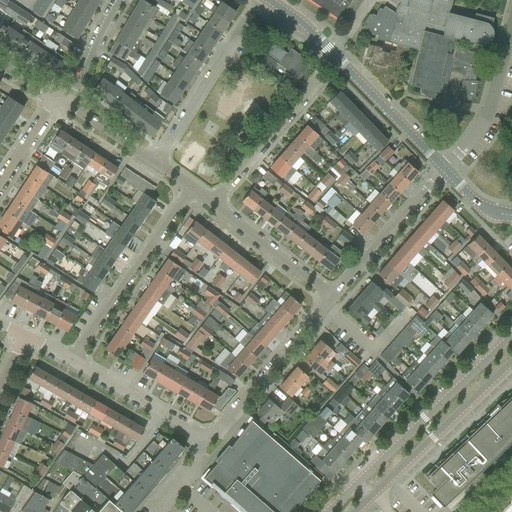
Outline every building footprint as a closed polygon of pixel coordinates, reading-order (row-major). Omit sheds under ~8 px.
[(5,0),(0,0),(0,9),(3,11),(10,2),(5,0)] [(41,0),(38,0),(35,5),(45,11),(49,5),(41,0)] [(64,4),(57,0),(56,0),(54,5),(60,9),(64,4)] [(79,0),(74,9),(89,18),(94,8),(80,0),(79,0)] [(80,0),(94,8),(99,0),(80,0)] [(141,0),(140,0),(134,10),(148,18),(152,21),(159,10),(141,0)] [(212,0),(202,0),(200,3),(204,6),(210,10),(213,4),(211,3),(212,0)] [(315,0),(314,3),(321,8),(323,5),(327,8),(325,11),(332,0),(315,0)] [(332,0),(326,11),(328,8),(332,11),(330,14),(338,19),(350,0),(332,0)] [(363,23),(363,24),(364,27),(363,27),(363,28),(364,28),(370,32),(370,34),(377,36),(376,40),(397,45),(403,47),(408,48),(418,51),(423,31),(443,36),(449,13),(452,0),(395,0),(400,3),(399,6),(396,12),(395,13),(393,13),(384,6),(382,10),(379,8),(376,13),(377,13),(375,16),(373,15),(373,14),(372,14),(372,15),(369,16),(369,15),(368,15),(363,23)] [(21,9),(10,2),(3,11),(14,19),(21,9)] [(165,3),(162,8),(170,12),(173,7),(165,3)] [(200,3),(195,11),(199,14),(204,6),(200,3)] [(213,5),(210,10),(215,13),(214,13),(228,22),(235,12),(222,3),(218,8),(213,5)] [(35,5),(31,11),(41,18),(45,11),(35,5)] [(25,27),(32,16),(21,9),(14,19),(25,27)] [(68,19),(83,28),(89,18),(74,9),(68,19)] [(148,18),(134,10),(128,21),(142,29),(148,18)] [(180,12),(177,16),(178,17),(184,20),(187,16),(180,12)] [(214,13),(208,24),(221,32),(228,22),(214,13)] [(449,13),(443,36),(458,40),(468,42),(466,46),(485,51),(487,44),(490,41),(492,38),(493,35),(492,31),(491,27),(493,18),(475,13),(473,19),(449,13)] [(45,18),(51,23),(54,19),(48,14),(45,18)] [(169,31),(178,17),(177,16),(174,14),(173,14),(164,28),(169,31)] [(193,14),(189,20),(193,23),(197,17),(193,14)] [(83,28),(68,19),(62,29),(77,38),(83,28)] [(38,30),(43,23),(38,20),(34,27),(38,30)] [(122,31),(136,39),(142,29),(128,21),(122,31)] [(38,30),(43,33),(47,27),(43,23),(38,30)] [(178,23),(173,31),(178,34),(183,26),(178,23)] [(208,24),(201,34),(214,42),(221,32),(208,24)] [(8,28),(0,39),(0,40),(10,48),(18,35),(8,28)] [(10,48),(21,55),(30,43),(25,39),(28,33),(22,30),(19,35),(18,35),(10,48)] [(116,42),(135,53),(141,43),(136,39),(122,31),(116,42)] [(176,38),(178,34),(173,31),(168,41),(172,44),(176,38)] [(418,51),(410,85),(421,88),(419,93),(421,93),(421,94),(423,95),(425,96),(424,97),(427,97),(427,98),(428,98),(429,98),(428,99),(429,99),(429,98),(431,98),(431,100),(432,99),(434,99),(434,98),(435,98),(435,96),(436,96),(436,95),(437,95),(437,96),(439,97),(441,87),(446,88),(450,70),(453,71),(452,73),(464,76),(465,76),(466,70),(461,69),(462,63),(468,64),(468,66),(470,67),(471,64),(476,66),(479,54),(456,48),(458,40),(443,36),(423,31),(418,51)] [(158,38),(163,42),(167,35),(162,32),(158,38)] [(201,34),(194,44),(207,53),(214,42),(201,34)] [(59,35),(55,41),(60,44),(64,38),(59,35)] [(33,37),(30,43),(21,55),(32,62),(44,45),(33,37)] [(70,50),(74,44),(64,38),(60,44),(70,50)] [(158,38),(154,45),(159,48),(163,42),(158,38)] [(201,63),(207,53),(194,44),(189,40),(182,50),(201,63)] [(290,75),(285,72),(280,80),(292,88),(296,81),(297,82),(303,74),(304,75),(312,63),(290,49),(287,53),(268,41),(266,43),(261,40),(255,49),(265,56),(260,64),(272,72),(277,64),(291,73),(290,75)] [(116,42),(110,52),(123,60),(126,55),(137,61),(140,56),(135,53),(116,42)] [(161,51),(166,54),(170,47),(165,44),(161,51)] [(44,45),(32,62),(43,69),(54,52),(44,45)] [(405,59),(408,48),(403,47),(397,45),(395,52),(388,50),(387,53),(381,51),(381,48),(368,45),(365,57),(372,58),(370,63),(385,67),(386,65),(399,68),(401,60),(399,60),(400,57),(405,59)] [(175,60),(194,73),(201,63),(182,50),(188,54),(184,59),(179,55),(175,60)] [(159,65),(166,54),(161,51),(154,62),(159,65)] [(65,59),(54,52),(43,69),(54,77),(63,64),(65,59)] [(149,53),(145,59),(150,62),(154,56),(149,53)] [(126,66),(112,58),(108,65),(122,73),(126,66)] [(150,62),(145,59),(137,72),(141,76),(150,62)] [(187,83),(194,73),(175,60),(172,66),(177,70),(174,74),(187,83)] [(459,91),(457,97),(461,98),(461,101),(472,101),(472,100),(472,97),(474,98),(478,81),(475,81),(477,71),(470,67),(468,66),(468,64),(462,63),(461,69),(466,70),(465,76),(464,76),(464,81),(462,81),(464,81),(461,91),(459,91)] [(152,65),(148,72),(153,75),(157,68),(152,65)] [(130,70),(126,75),(132,80),(136,76),(130,70)] [(153,75),(148,72),(143,80),(147,84),(153,75)] [(167,84),(181,93),(187,83),(174,74),(167,84)] [(142,81),(136,76),(132,80),(138,86),(142,81)] [(93,91),(102,99),(114,83),(110,80),(108,83),(102,79),(93,91)] [(114,83),(102,99),(112,106),(122,94),(126,88),(117,80),(114,83)] [(174,104),(181,93),(167,84),(160,95),(174,104)] [(154,93),(148,88),(144,92),(149,97),(154,93)] [(339,112),(349,102),(339,92),(329,101),(339,112)] [(112,106),(122,114),(132,101),(135,97),(131,93),(127,98),(122,94),(112,106)] [(159,99),(154,93),(149,97),(155,103),(159,99)] [(2,107),(17,117),(23,107),(9,97),(2,107)] [(132,101),(122,114),(131,121),(141,109),(132,101)] [(344,126),(359,112),(349,102),(339,112),(340,112),(335,117),(344,126)] [(172,107),(167,103),(162,111),(167,114),(172,107)] [(141,129),(151,116),(154,112),(144,105),(141,109),(131,121),(141,129)] [(0,110),(0,119),(10,126),(17,117),(2,107),(0,110)] [(344,126),(334,136),(338,139),(347,130),(353,136),(358,132),(368,122),(359,112),(344,126)] [(161,124),(151,116),(141,129),(151,137),(161,124)] [(310,123),(320,131),(325,125),(320,121),(315,117),(310,123)] [(0,133),(4,136),(10,126),(0,119),(0,133)] [(358,132),(368,142),(378,132),(368,122),(358,132)] [(298,136),(308,145),(318,135),(307,126),(298,136)] [(64,149),(71,138),(60,130),(49,146),(60,154),(64,149)] [(330,131),(324,137),(328,141),(334,136),(330,131)] [(378,132),(368,142),(378,152),(388,142),(378,132)] [(298,136),(288,147),(299,156),(303,151),(316,163),(321,158),(317,154),(308,146),(308,145),(298,136)] [(334,136),(328,141),(332,146),(338,140),(338,139),(334,136)] [(83,146),(71,138),(64,149),(60,154),(72,161),(72,162),(83,146)] [(94,153),(83,146),(72,162),(84,170),(87,164),(94,153)] [(288,147),(279,157),(290,166),(299,156),(288,147)] [(388,147),(379,156),(384,161),(394,152),(388,147)] [(349,151),(343,157),(347,161),(353,155),(349,151)] [(87,164),(85,168),(96,176),(99,172),(106,161),(94,153),(87,164)] [(43,155),(39,162),(50,170),(54,165),(55,163),(43,155)] [(353,155),(347,161),(351,166),(358,160),(353,155)] [(290,166),(279,157),(270,168),(277,174),(285,181),(286,182),(296,171),(294,170),(290,166)] [(344,172),(341,169),(346,164),(341,159),(332,168),(340,176),(344,172)] [(369,165),(374,170),(379,166),(374,160),(369,165)] [(398,174),(408,183),(418,172),(404,160),(400,164),(398,163),(393,169),(398,173),(398,174)] [(92,183),(94,184),(94,185),(96,186),(100,181),(106,186),(112,177),(117,169),(106,161),(99,172),(96,176),(95,178),(92,183)] [(50,170),(59,176),(65,180),(68,175),(62,171),(54,165),(50,170)] [(365,169),(370,175),(374,170),(369,165),(365,169)] [(36,166),(29,177),(45,188),(53,176),(36,166)] [(68,175),(71,170),(65,166),(62,171),(68,175)] [(130,171),(125,168),(119,176),(124,179),(130,171)] [(124,179),(125,180),(129,183),(135,174),(130,171),(124,179)] [(262,177),(263,177),(273,185),(277,180),(267,171),(262,177)] [(328,173),(324,178),(330,184),(334,179),(328,173)] [(350,178),(344,173),(340,177),(346,183),(350,178)] [(140,178),(135,174),(129,183),(134,186),(140,178)] [(388,184),(399,194),(408,183),(398,174),(393,179),(391,176),(386,181),(388,184)] [(65,184),(71,188),(76,180),(70,176),(65,184)] [(124,179),(119,176),(115,181),(121,185),(125,180),(124,179)] [(29,177),(21,189),(32,197),(40,185),(45,188),(29,177)] [(336,182),(342,187),(346,183),(340,177),(336,181),(336,182)] [(145,181),(140,178),(134,186),(139,190),(145,181)] [(330,184),(324,178),(320,182),(321,184),(326,188),(330,184)] [(85,186),(91,190),(94,185),(94,184),(92,183),(88,181),(85,186)] [(145,181),(139,190),(144,193),(150,184),(145,181)] [(149,197),(155,188),(150,184),(144,193),(149,197)] [(279,191),(283,194),(289,188),(284,184),(279,191)] [(379,194),(390,204),(399,194),(388,184),(379,194)] [(80,190),(78,193),(84,197),(86,194),(88,195),(91,190),(85,186),(82,191),(80,190)] [(242,201),(253,210),(262,199),(261,199),(266,193),(261,188),(258,191),(253,187),(251,191),(250,190),(242,201)] [(289,188),(283,194),(288,198),(290,196),(293,191),(289,188)] [(315,188),(307,197),(313,203),(322,194),(321,193),(317,189),(315,188)] [(325,205),(326,204),(336,193),(331,188),(320,199),(316,205),(321,210),(325,205)] [(21,189),(14,201),(30,211),(37,200),(32,197),(21,189)] [(78,193),(74,199),(80,203),(84,197),(78,193)] [(136,205),(147,213),(156,201),(149,197),(144,193),(136,205)] [(370,204),(381,214),(390,204),(379,194),(370,204)] [(104,200),(114,206),(116,203),(106,196),(104,200)] [(273,208),(262,199),(253,210),(264,219),(273,208)] [(101,203),(111,210),(114,206),(104,200),(101,203)] [(14,201),(6,212),(23,223),(29,227),(36,215),(30,211),(14,201)] [(305,211),(310,205),(306,201),(301,208),(305,211)] [(444,220),(447,218),(453,210),(443,201),(434,211),(444,220)] [(273,208),(264,219),(275,227),(284,216),(288,211),(287,211),(287,212),(276,204),(273,208)] [(371,224),(381,214),(370,204),(361,215),(371,224)] [(147,213),(136,205),(128,216),(140,224),(147,213)] [(310,215),(315,209),(310,205),(305,211),(305,212),(302,216),(304,218),(308,213),(310,215)] [(75,209),(71,215),(75,218),(79,212),(75,209)] [(59,215),(69,221),(71,218),(61,211),(59,215)] [(284,216),(275,227),(286,236),(299,220),(301,217),(295,213),(293,215),(288,211),(284,216)] [(424,222),(435,231),(444,220),(434,211),(424,222)] [(0,230),(12,239),(23,223),(6,212),(0,221),(0,230)] [(78,215),(87,222),(90,218),(80,212),(78,215)] [(60,220),(55,228),(62,232),(67,224),(69,221),(59,215),(57,218),(60,220)] [(85,225),(87,222),(78,215),(75,219),(85,225)] [(351,225),(355,228),(362,235),(371,224),(361,215),(351,225)] [(128,216),(120,227),(132,235),(140,224),(128,216)] [(326,217),(320,223),(326,228),(331,221),(326,217)] [(188,218),(183,225),(188,230),(194,222),(188,218)] [(301,222),(299,220),(286,236),(297,245),(305,234),(310,228),(301,222)] [(337,226),(331,221),(326,228),(332,232),(337,226)] [(108,228),(105,233),(113,239),(124,247),(132,235),(120,227),(112,222),(108,228)] [(197,241),(206,230),(195,222),(194,222),(188,230),(188,231),(188,230),(182,238),(186,241),(185,243),(192,249),(197,241)] [(435,231),(424,222),(416,232),(426,241),(434,231),(435,231)] [(470,227),(470,228),(465,232),(470,237),(475,233),(470,227)] [(197,241),(192,249),(195,245),(205,253),(208,250),(217,239),(206,230),(197,241)] [(346,234),(343,231),(339,237),(342,240),(344,242),(345,242),(350,246),(354,240),(346,234)] [(416,232),(406,243),(422,257),(423,257),(427,252),(428,252),(432,248),(429,246),(430,245),(416,232)] [(44,237),(54,244),(56,240),(46,234),(44,237)] [(305,234),(297,245),(308,253),(316,243),(305,234)] [(62,238),(72,245),(74,241),(64,235),(62,238)] [(463,249),(472,260),(487,245),(478,235),(467,245),(463,249)] [(38,256),(43,260),(54,244),(44,237),(42,241),(46,243),(38,256)] [(170,244),(169,246),(174,250),(174,249),(175,250),(181,241),(175,237),(170,244)] [(60,242),(70,248),(72,245),(62,238),(60,242)] [(116,258),(124,247),(113,239),(105,250),(116,258)] [(208,250),(219,258),(228,247),(217,239),(208,250)] [(451,244),(457,250),(462,246),(456,240),(451,244)] [(316,243),(308,253),(319,262),(328,251),(316,243)] [(406,243),(397,254),(413,268),(422,257),(406,243)] [(451,244),(447,248),(453,254),(457,250),(451,244)] [(333,245),(328,251),(319,262),(330,271),(343,254),(333,245)] [(481,260),(487,265),(497,255),(487,245),(472,260),(477,265),(481,260)] [(91,257),(92,258),(108,269),(116,258),(105,250),(99,246),(91,257)] [(228,247),(219,258),(224,262),(219,269),(225,273),(230,267),(238,256),(228,247)] [(174,250),(170,256),(181,264),(182,263),(184,260),(186,257),(175,250),(174,249),(174,250)] [(55,250),(51,255),(60,262),(64,256),(55,250)] [(414,268),(397,254),(388,264),(404,278),(409,282),(413,279),(408,275),(414,268)] [(494,277),(496,275),(507,265),(497,255),(487,265),(485,268),(494,277)] [(18,263),(21,266),(27,258),(23,256),(18,263)] [(46,263),(53,266),(56,260),(50,256),(46,263)] [(230,267),(241,275),(249,264),(238,256),(230,267)] [(93,267),(89,273),(100,281),(108,269),(92,258),(88,264),(93,267)] [(196,258),(192,263),(199,268),(203,264),(196,258)] [(168,259),(160,270),(171,278),(177,283),(185,271),(179,267),(180,267),(168,259)] [(461,262),(456,268),(460,272),(466,267),(461,262)] [(18,263),(12,271),(16,273),(21,266),(18,263)] [(45,265),(41,263),(37,270),(40,272),(45,265)] [(195,273),(199,268),(192,263),(189,268),(195,273)] [(260,273),(249,264),(241,275),(252,284),(260,273)] [(388,264),(378,275),(394,289),(404,278),(388,264)] [(50,268),(45,265),(40,272),(46,275),(50,268)] [(494,277),(492,279),(502,289),(506,285),(511,279),(511,270),(507,265),(496,275),(494,277)] [(466,267),(460,272),(464,277),(470,271),(466,267)] [(202,268),(198,273),(203,278),(208,272),(202,268)] [(168,284),(171,278),(160,270),(152,282),(171,295),(175,289),(168,284)] [(448,278),(455,283),(460,277),(454,271),(448,278)] [(10,273),(5,280),(8,283),(14,276),(10,273)] [(80,276),(76,281),(92,292),(100,281),(89,273),(85,279),(80,276)] [(225,279),(222,277),(219,274),(215,279),(222,284),(225,279)] [(270,280),(264,275),(256,285),(263,290),(267,285),(266,284),(270,280)] [(14,282),(4,295),(12,299),(11,301),(12,301),(17,303),(16,304),(22,307),(30,291),(32,287),(33,287),(37,281),(38,279),(33,276),(28,284),(26,289),(14,282)] [(67,280),(62,277),(58,284),(63,287),(67,280)] [(443,284),(450,289),(455,283),(448,278),(447,279),(443,284)] [(211,284),(215,286),(215,287),(216,286),(218,288),(222,284),(215,279),(211,284)] [(72,282),(67,280),(63,287),(67,289),(72,282)] [(467,295),(473,290),(463,280),(458,285),(467,295)] [(30,291),(22,307),(28,310),(29,310),(34,312),(42,297),(36,295),(42,284),(37,281),(33,287),(32,287),(30,291)] [(152,282),(144,293),(156,301),(163,306),(171,295),(152,282)] [(364,291),(382,307),(377,303),(383,296),(388,301),(392,296),(385,289),(383,292),(372,282),(364,291)] [(479,293),(485,287),(481,283),(475,288),(479,293)] [(489,291),(485,287),(479,293),(484,297),(489,291)] [(212,290),(205,301),(212,306),(219,295),(212,290)] [(401,290),(396,295),(395,297),(405,306),(405,307),(411,300),(401,290)] [(84,291),(80,297),(85,300),(89,295),(84,291)] [(364,291),(356,300),(369,312),(373,308),(378,312),(382,307),(377,303),(364,291)] [(238,302),(243,297),(237,292),(232,298),(238,302)] [(280,307),(291,316),(300,305),(285,292),(280,298),(285,302),(281,306),(280,307)] [(45,319),(53,303),(47,301),(50,296),(44,293),(42,297),(34,312),(33,313),(34,313),(39,315),(39,316),(45,319)] [(148,312),(156,301),(144,293),(136,304),(148,312)] [(250,293),(247,296),(245,300),(249,303),(255,297),(250,293)] [(429,301),(435,306),(439,302),(433,296),(429,301)] [(249,303),(254,307),(259,300),(255,297),(249,303)] [(495,297),(489,302),(499,312),(505,307),(495,297)] [(51,322),(56,324),(64,309),(67,304),(56,298),(55,299),(53,303),(45,319),(51,322)] [(196,307),(193,310),(203,318),(205,315),(210,309),(209,308),(210,306),(200,299),(199,302),(202,304),(198,309),(196,307)] [(365,316),(369,312),(356,300),(348,309),(366,326),(370,321),(365,316)] [(441,304),(437,308),(440,311),(444,307),(445,308),(449,304),(445,300),(441,304)] [(429,301),(425,305),(431,311),(435,306),(429,301)] [(276,302),(267,313),(282,326),(291,316),(280,307),(281,306),(276,302)] [(219,313),(225,307),(220,303),(215,309),(219,313)] [(480,303),(473,311),(485,322),(493,314),(485,308),(480,303)] [(129,315),(140,323),(148,312),(136,304),(129,315)] [(70,313),(64,309),(56,324),(56,325),(57,325),(62,327),(61,328),(67,331),(76,316),(79,310),(73,307),(70,313)] [(219,313),(215,309),(210,314),(219,322),(224,317),(226,314),(229,311),(225,307),(219,313)] [(422,307),(417,312),(423,318),(428,313),(422,307)] [(191,313),(201,321),(203,318),(193,310),(191,313)] [(437,322),(442,316),(435,310),(430,316),(437,322)] [(485,322),(473,311),(466,319),(478,330),(485,322)] [(201,321),(191,313),(188,317),(189,318),(186,322),(195,328),(201,321)] [(273,337),(282,326),(267,313),(258,323),(263,327),(262,327),(273,337)] [(390,323),(394,318),(391,316),(389,314),(385,318),(390,323)] [(129,315),(121,327),(132,335),(140,323),(129,315)] [(455,324),(471,338),(478,330),(466,319),(460,315),(453,323),(455,325),(455,324)] [(209,316),(200,327),(198,330),(203,334),(207,328),(211,330),(212,329),(217,333),(220,328),(217,325),(218,324),(216,323),(217,322),(215,321),(209,316)] [(424,323),(415,316),(412,320),(420,327),(423,324),(424,323)] [(412,320),(408,325),(416,332),(420,327),(412,320)] [(416,332),(419,335),(426,327),(423,324),(420,327),(416,332)] [(448,332),(464,346),(471,338),(455,324),(455,325),(448,332)] [(408,325),(404,329),(412,336),(415,339),(419,335),(416,332),(408,325)] [(113,338),(124,346),(132,335),(121,327),(113,338)] [(253,337),(264,347),(273,337),(262,327),(253,337)] [(375,333),(379,336),(384,329),(381,327),(375,333)] [(175,335),(179,338),(185,332),(180,328),(175,335)] [(207,338),(210,335),(212,332),(211,330),(207,328),(203,334),(207,338)] [(412,336),(404,329),(400,334),(408,341),(408,340),(412,336)] [(191,338),(198,344),(204,336),(197,331),(191,338)] [(185,332),(179,339),(183,342),(189,335),(185,332)] [(248,332),(239,342),(245,348),(255,357),(264,347),(253,337),(248,332)] [(454,352),(457,355),(464,346),(448,332),(441,340),(444,343),(454,352)] [(404,345),(408,341),(400,334),(397,337),(396,338),(404,345)] [(436,336),(429,344),(431,346),(447,360),(453,352),(456,355),(457,355),(454,352),(444,343),(441,340),(436,336)] [(124,346),(113,338),(105,350),(116,358),(124,346)] [(159,344),(165,348),(169,342),(163,338),(159,344)] [(400,350),(404,345),(396,338),(392,342),(400,350)] [(144,339),(142,342),(152,348),(154,345),(151,343),(144,339)] [(320,341),(312,350),(332,368),(337,372),(340,369),(335,364),(335,365),(330,360),(335,354),(331,350),(320,341)] [(144,348),(139,356),(145,359),(152,348),(142,342),(140,345),(144,348)] [(396,354),(400,350),(392,342),(388,347),(396,354)] [(185,345),(182,349),(190,354),(192,351),(185,345)] [(431,346),(423,354),(427,357),(440,368),(447,360),(431,346)] [(388,347),(384,351),(392,359),(394,357),(396,354),(388,347)] [(235,358),(246,368),(255,357),(245,348),(235,358)] [(182,358),(185,352),(179,349),(176,355),(182,358)] [(198,350),(196,353),(209,359),(211,356),(198,350)] [(303,360),(314,369),(321,376),(326,369),(329,371),(332,368),(312,350),(303,360)] [(384,351),(380,356),(388,364),(390,361),(392,359),(384,351)] [(185,352),(182,358),(187,361),(191,355),(185,352)] [(355,368),(360,362),(348,352),(343,358),(355,368)] [(237,378),(246,368),(235,358),(230,353),(219,365),(226,369),(229,372),(237,378)] [(130,366),(138,371),(145,359),(139,356),(137,354),(130,366)] [(154,379),(163,364),(152,357),(148,364),(142,373),(143,373),(143,372),(148,375),(148,376),(154,379)] [(440,368),(427,357),(420,365),(432,376),(440,368)] [(166,358),(163,364),(154,379),(160,383),(160,382),(165,385),(164,386),(165,386),(174,370),(177,365),(166,358)] [(204,371),(207,364),(202,361),(198,368),(204,371)] [(376,361),(368,369),(366,371),(367,371),(367,372),(371,376),(380,365),(376,361)] [(204,371),(209,374),(213,367),(207,364),(204,371)] [(368,369),(363,364),(354,374),(360,379),(367,372),(367,371),(366,371),(368,369)] [(432,376),(420,365),(413,373),(425,384),(432,376)] [(41,385),(47,374),(35,367),(28,378),(41,385)] [(297,367),(288,377),(300,387),(308,378),(297,367)] [(425,384),(413,373),(412,373),(408,369),(401,377),(405,381),(417,393),(425,384)] [(165,385),(168,387),(170,388),(170,389),(176,392),(185,376),(174,370),(165,386),(165,385)] [(230,386),(234,381),(228,376),(218,370),(215,376),(220,379),(225,382),(230,386)] [(41,385),(53,392),(59,381),(47,374),(41,385)] [(347,382),(353,388),(360,379),(354,374),(347,382)] [(176,392),(179,394),(182,395),(187,398),(186,399),(187,399),(196,383),(185,376),(176,392)] [(280,387),(287,393),(291,397),(300,387),(288,377),(280,387)] [(333,393),(338,387),(328,378),(323,384),(333,393)] [(385,387),(402,402),(409,394),(397,383),(397,382),(393,378),(385,387)] [(59,381),(53,392),(65,399),(71,388),(59,381)] [(207,389),(197,405),(204,408),(209,411),(208,411),(209,412),(211,408),(213,409),(213,410),(214,410),(214,409),(217,410),(216,410),(218,411),(236,391),(234,390),(228,388),(219,398),(211,394),(217,385),(212,382),(207,389)] [(347,382),(340,390),(346,396),(353,388),(347,382)] [(187,398),(192,401),(197,405),(207,389),(196,383),(187,399),(187,398)] [(377,394),(394,410),(402,402),(385,387),(384,387),(384,386),(377,394)] [(27,397),(30,390),(24,388),(21,394),(27,397)] [(65,399),(77,406),(83,395),(71,388),(65,399)] [(340,390),(333,398),(339,404),(346,396),(340,390)] [(511,391),(425,474),(428,477),(438,487),(432,492),(446,507),(473,481),(477,485),(487,475),(483,471),(511,443),(511,391)] [(387,418),(394,410),(377,394),(370,402),(387,418)] [(77,406),(90,413),(96,402),(83,395),(77,406)] [(39,403),(45,406),(48,399),(43,396),(39,403)] [(19,398),(14,411),(26,417),(32,404),(19,398)] [(257,421),(263,425),(267,421),(270,424),(279,414),(281,416),(286,421),(295,411),(299,407),(288,398),(285,402),(280,408),(275,404),(274,405),(268,400),(258,412),(262,415),(257,421)] [(333,398),(326,406),(332,412),(339,404),(333,398)] [(48,399),(45,406),(50,409),(54,402),(48,399)] [(90,413),(101,420),(107,408),(96,402),(90,413)] [(380,426),(387,418),(370,402),(363,410),(380,426)] [(322,418),(323,419),(325,420),(332,412),(326,406),(318,415),(322,418)] [(113,427),(120,415),(107,408),(101,420),(113,427)] [(63,417),(69,420),(73,413),(68,410),(63,417)] [(355,418),(373,434),(380,426),(363,410),(355,418)] [(14,411),(8,424),(20,429),(26,432),(32,419),(26,417),(14,411)] [(73,413),(69,420),(74,423),(78,415),(73,413)] [(119,430),(114,438),(115,439),(112,445),(117,448),(132,422),(120,415),(113,427),(119,430)] [(316,427),(323,419),(322,418),(318,415),(311,423),(316,427)] [(253,418),(200,479),(216,493),(224,501),(237,511),(270,511),(282,499),(291,508),(287,511),(300,511),(327,482),(253,418)] [(360,423),(355,418),(355,419),(348,427),(350,428),(353,431),(363,440),(366,442),(373,434),(360,423)] [(339,433),(346,424),(340,419),(333,428),(339,433)] [(316,427),(311,423),(309,421),(302,429),(307,434),(311,437),(318,429),(316,427)] [(144,429),(132,422),(117,448),(122,451),(126,444),(128,445),(132,437),(138,440),(144,429)] [(20,429),(8,424),(2,436),(14,442),(20,429)] [(88,431),(87,434),(92,437),(93,434),(97,428),(92,425),(88,431)] [(339,433),(356,448),(362,440),(365,443),(366,442),(363,440),(353,431),(350,428),(348,427),(346,425),(339,433)] [(102,431),(97,428),(93,434),(99,437),(102,431)] [(66,429),(62,435),(68,438),(72,433),(66,429)] [(356,448),(339,433),(339,432),(331,441),(336,444),(349,456),(356,448)] [(153,440),(152,441),(174,459),(179,453),(177,450),(179,448),(182,450),(183,448),(172,438),(170,440),(157,433),(153,440)] [(54,445),(61,450),(64,445),(68,438),(62,435),(58,441),(57,440),(54,445)] [(2,436),(0,440),(0,450),(8,455),(14,442),(2,436)] [(349,456),(336,444),(330,439),(323,448),(328,452),(329,452),(341,464),(349,456)] [(293,440),(289,446),(294,450),(298,445),(293,440)] [(174,459),(152,441),(143,452),(164,469),(165,468),(163,466),(165,464),(168,466),(174,459)] [(50,449),(58,455),(61,450),(54,445),(50,449)] [(334,472),(341,464),(329,452),(328,452),(323,448),(316,456),(315,455),(310,461),(325,475),(330,469),(334,472)] [(8,455),(0,450),(0,466),(2,468),(8,455)] [(55,462),(63,467),(70,454),(64,450),(55,462)] [(134,463),(155,481),(160,475),(158,472),(160,470),(162,472),(164,469),(143,452),(134,463)] [(63,467),(71,471),(77,458),(70,454),(63,467)] [(83,479),(89,484),(109,461),(103,455),(93,466),(83,479)] [(72,473),(77,476),(84,461),(77,458),(71,471),(73,472),(72,473)] [(77,476),(83,479),(93,466),(84,461),(77,476)] [(109,461),(89,484),(121,510),(122,511),(126,511),(125,510),(127,508),(130,509),(141,497),(139,494),(141,492),(143,493),(144,491),(124,474),(125,474),(115,466),(109,461)] [(37,468),(44,473),(48,468),(41,463),(37,468)] [(124,474),(144,491),(146,490),(144,489),(146,486),(149,488),(155,481),(134,463),(125,474),(124,474)] [(34,473),(41,478),(44,473),(37,468),(34,473)] [(59,504),(67,510),(69,511),(121,511),(122,511),(121,510),(89,484),(83,479),(77,476),(72,473),(62,484),(70,491),(69,491),(62,484),(60,487),(52,497),(53,497),(56,492),(63,498),(63,499),(59,504)] [(2,488),(7,491),(13,479),(9,476),(2,488)] [(52,497),(60,487),(45,477),(37,488),(52,497)] [(0,511),(18,511),(20,510),(34,491),(23,485),(14,500),(0,492),(0,511)] [(22,511),(41,511),(43,509),(43,508),(48,499),(35,492),(34,491),(20,510),(22,511)] [(511,511),(511,500),(511,501),(511,502),(502,511),(511,511)]
